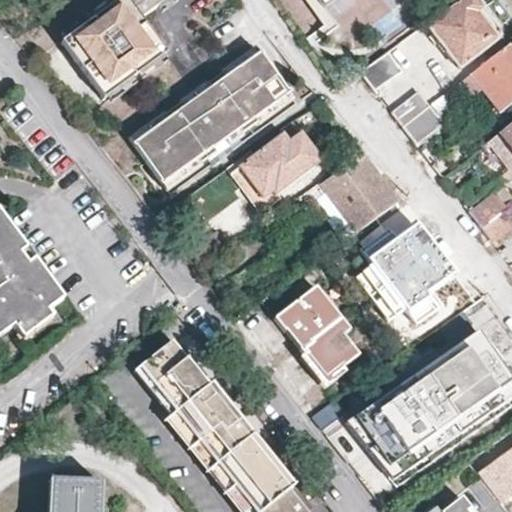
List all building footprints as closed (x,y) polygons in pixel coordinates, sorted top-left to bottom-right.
[(124,0),(122,1),(99,19),(91,24),(65,43),(62,46),(105,104),(108,102),(133,83),(140,77),(165,59),(168,57),(142,22),(159,10),(172,0),(124,0)] [(99,19),(122,1),(121,0),(111,0),(94,13),(99,19)] [(177,2),(175,0),(172,0),(159,10),(161,14),(177,2)] [(475,15),(483,9),(475,0),(458,0),(425,26),(458,69),(478,54),(474,49),(491,35),(475,15)] [(503,35),(483,9),(475,15),(491,35),(474,49),(478,54),(503,35)] [(65,43),(91,24),(87,18),(61,37),(65,43)] [(402,43),(360,74),(374,92),(388,82),(383,73),(409,53),(402,43)] [(511,50),(508,45),(470,75),(482,90),(500,114),(511,105),(511,50)] [(238,68),(259,53),(255,47),(233,62),(238,68)] [(290,96),(259,53),(238,68),(223,79),(220,76),(206,86),(209,89),(195,99),(182,108),(180,105),(163,118),(166,120),(152,131),(133,145),(165,188),(185,173),(197,164),(201,168),(216,156),(214,152),(227,142),(240,132),(242,135),(257,125),(255,122),(268,112),(290,96)] [(169,65),(165,59),(140,77),(144,84),(169,65)] [(223,79),(238,68),(233,62),(219,73),(220,76),(223,79)] [(470,75),(459,83),(471,99),(475,95),(476,96),(482,90),(470,75)] [(209,89),(206,86),(203,80),(189,90),(195,99),(209,89)] [(137,89),(133,83),(108,102),(112,108),(137,89)] [(182,108),(195,99),(189,90),(176,100),(180,105),(182,108)] [(416,94),(391,114),(402,128),(428,108),(416,94)] [(294,102),(290,96),(268,112),(273,118),(294,102)] [(428,108),(402,128),(417,147),(444,126),(438,118),(452,108),(442,96),(428,108)] [(273,118),(268,112),(255,122),(257,125),(259,128),(273,118)] [(166,120),(163,118),(161,115),(147,125),(152,131),(166,120)] [(133,145),(152,131),(147,125),(128,139),(133,145)] [(511,128),(509,131),(500,138),(498,136),(487,145),(511,176),(511,128)] [(246,141),(242,135),(240,132),(227,142),(233,151),(246,141)] [(268,189),(271,194),(319,159),(301,134),(288,144),(282,135),(229,175),(239,190),(249,183),(259,196),(268,189)] [(220,161),(233,151),(227,142),(214,152),(216,156),(220,161)] [(321,184),(319,182),(304,192),(280,210),(287,220),(313,203),(327,193),(355,234),(399,203),(382,182),(361,156),(321,184)] [(185,173),(189,179),(202,169),(201,168),(197,164),(185,173)] [(185,173),(165,188),(169,193),(189,179),(185,173)] [(275,198),(271,194),(268,189),(259,196),(249,183),(239,190),(235,193),(250,215),(275,198)] [(511,200),(501,187),(469,213),(483,231),(501,217),(511,207),(511,200)] [(355,234),(327,193),(313,203),(341,244),(355,234)] [(431,249),(400,210),(368,234),(399,273),(431,249)] [(165,215),(156,221),(161,229),(171,222),(165,215)] [(0,216),(0,329),(9,323),(13,330),(17,334),(47,312),(64,299),(34,262),(28,267),(18,254),(25,249),(0,216)] [(501,217),(483,231),(493,243),(511,228),(501,217)] [(221,247),(212,235),(190,251),(197,263),(221,247)] [(331,327),(339,321),(314,289),(283,312),(308,344),(298,351),(302,357),(323,384),(342,370),(357,359),(340,337),(331,327)] [(461,311),(449,293),(396,328),(406,343),(407,343),(410,347),(416,343),(435,330),(461,311)] [(471,324),(461,311),(435,330),(447,344),(471,324)] [(51,318),(47,312),(17,334),(21,341),(51,318)] [(308,344),(283,312),(272,320),(283,334),(284,333),(298,351),(308,344)] [(347,332),(339,321),(331,327),(340,337),(347,332)] [(0,339),(13,330),(9,323),(0,329),(0,339)] [(495,359),(474,334),(351,418),(397,484),(511,405),(511,373),(498,356),(495,359)] [(176,342),(141,368),(254,511),(261,511),(289,489),(176,342)] [(346,374),(342,370),(323,384),(302,357),(297,361),(322,393),(346,374)] [(254,511),(141,368),(136,371),(246,511),(254,511)] [(336,400),(310,418),(321,431),(346,413),(336,400)] [(511,449),(479,473),(500,502),(511,493),(511,478),(511,476),(511,475),(511,449)] [(100,511),(101,483),(51,482),(49,511),(100,511)] [(306,511),(289,489),(261,511),(306,511)] [(401,496),(407,503),(412,498),(407,492),(401,496)] [(469,511),(462,502),(449,511),(469,511)]
